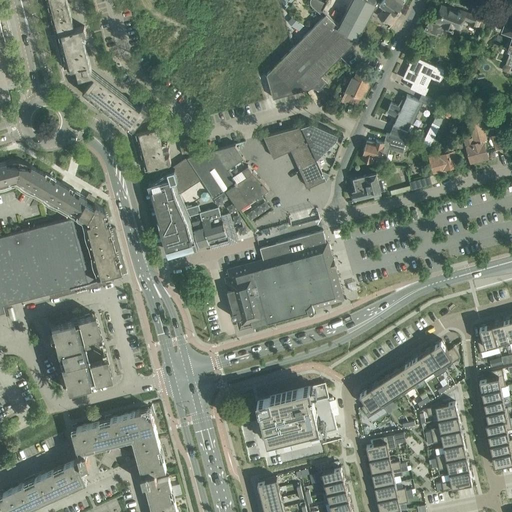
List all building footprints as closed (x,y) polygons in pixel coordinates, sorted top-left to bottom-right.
[(158,134),(163,133),(159,117),(142,104),(139,108),(90,71),(81,35),(86,33),(84,25),(72,29),(64,0),(47,0),(49,4),(52,3),(53,8),(50,9),(52,16),(55,15),(56,20),(53,21),(55,28),(58,27),(59,33),(62,32),(63,37),(60,37),(64,52),(67,51),(68,55),(65,56),(67,64),(70,63),(72,68),(77,67),(79,77),(73,78),(74,83),(83,90),(99,103),(101,100),(104,103),(102,106),(109,111),(111,108),(114,111),(112,113),(119,118),(120,116),(124,118),(122,121),(128,126),(130,123),(134,126),(132,129),(133,129),(135,127),(137,129),(138,131),(136,132),(136,133),(139,132),(140,136),(138,137),(141,151),(144,151),(145,155),(142,156),(144,163),(148,163),(149,167),(146,168),(146,169),(171,162),(169,154),(163,156),(158,134)] [(323,10),(326,1),(323,0),(311,0),(310,6),(323,10)] [(376,4),(367,0),(353,0),(340,24),(330,15),(327,13),(312,28),(340,56),(357,39),(374,8),(376,4)] [(336,0),(330,15),(340,24),(353,0),(336,0)] [(381,0),(380,2),(377,0),(376,4),(374,8),(379,12),(378,14),(391,24),(401,11),(398,9),(404,0),(381,0)] [(430,18),(428,25),(427,25),(425,29),(434,33),(437,34),(438,32),(441,33),(444,26),(453,29),(455,27),(460,29),(462,23),(467,25),(477,29),(479,23),(482,14),(474,11),(473,15),(460,10),(460,11),(458,10),(457,12),(450,10),(450,8),(442,5),(436,20),(430,18)] [(232,19),(235,25),(241,22),(233,7),(216,16),(220,25),(232,19)] [(511,11),(509,11),(505,10),(502,19),(502,20),(506,21),(503,30),(511,33),(511,38),(509,48),(511,49),(506,63),(511,65),(511,63),(511,11)] [(293,16),(289,21),(299,30),(304,25),(293,16)] [(319,77),(340,56),(312,28),(267,73),(271,88),(273,97),(314,86),(320,89),(325,83),(319,77)] [(190,93),(236,45),(223,34),(178,81),(190,93)] [(412,82),(413,82),(410,88),(416,90),(424,94),(426,95),(430,87),(420,83),(424,73),(430,75),(429,77),(440,82),(446,69),(436,64),(436,66),(413,55),(409,63),(411,64),(409,68),(408,67),(403,77),(412,82)] [(357,71),(355,77),(352,75),(345,90),(348,91),(345,98),(343,97),(342,100),(346,102),(347,99),(357,104),(360,96),(361,97),(370,77),(357,71)] [(402,107),(391,101),(387,111),(398,116),(394,124),(393,123),(393,124),(394,124),(390,134),(404,138),(412,119),(415,120),(423,101),(408,94),(402,107)] [(456,103),(444,100),(443,108),(454,111),(456,103)] [(509,115),(511,105),(503,102),(499,111),(509,115)] [(472,136),(464,138),(466,144),(468,152),(471,162),(489,157),(488,156),(490,155),(489,151),(487,152),(486,148),(484,140),(487,140),(482,120),(469,124),(472,136)] [(313,122),(302,125),(317,158),(327,179),(341,143),(337,138),(339,133),(313,122)] [(431,144),(439,125),(432,122),(424,140),(431,144)] [(269,148),(274,157),(291,149),(308,186),(327,179),(317,158),(302,125),(264,135),(269,148)] [(375,142),(367,140),(362,158),(372,161),(373,161),(374,157),(386,160),(389,148),(403,151),(406,138),(404,138),(390,134),(386,133),(384,141),(376,139),(375,142)] [(495,149),(506,146),(503,133),(492,136),(495,149)] [(191,138),(179,141),(182,153),(187,152),(188,155),(195,153),(191,138)] [(236,143),(188,156),(202,178),(215,198),(228,190),(236,203),(239,208),(269,188),(265,182),(253,170),(248,164),(246,166),(243,160),(245,158),(235,144),(236,143)] [(458,165),(455,156),(454,150),(429,156),(433,172),(458,165)] [(202,178),(188,156),(158,175),(149,182),(160,221),(167,243),(168,247),(168,246),(169,250),(170,250),(170,251),(181,248),(182,251),(183,251),(193,248),(198,247),(195,236),(190,219),(179,193),(182,192),(202,178)] [(0,304),(126,271),(115,226),(109,228),(104,207),(54,178),(53,180),(43,175),(44,173),(30,164),(29,164),(28,163),(27,163),(26,163),(26,162),(25,162),(24,162),(24,161),(23,161),(22,161),(21,161),(20,161),(20,160),(19,160),(18,160),(17,160),(16,160),(15,160),(14,160),(13,160),(12,160),(11,160),(10,160),(9,160),(8,160),(7,160),(6,160),(6,161),(5,161),(0,162),(0,188),(15,185),(65,215),(66,218),(0,235),(0,304)] [(355,189),(353,190),(355,197),(381,191),(377,173),(369,174),(369,173),(352,178),(355,189)] [(421,187),(431,184),(429,176),(410,181),(412,189),(414,189),(421,187)] [(201,211),(199,204),(187,207),(191,215),(201,212),(201,211)] [(201,212),(203,219),(210,243),(228,238),(226,233),(227,233),(224,220),(223,220),(219,206),(201,211),(201,212)] [(210,243),(203,219),(193,223),(194,229),(195,231),(199,246),(210,243)] [(264,259),(327,241),(323,229),(260,247),(264,259)] [(230,288),(228,288),(234,311),(233,311),(232,312),(232,313),(232,314),(232,315),(232,316),(233,316),(233,317),(234,317),(235,317),(236,317),(240,316),(242,317),(241,319),(242,319),(243,317),(250,322),(252,321),(253,325),(308,309),(309,310),(309,311),(310,311),(310,312),(311,312),(312,312),(313,312),(314,311),(314,310),(315,309),(315,308),(314,305),(319,304),(319,305),(330,302),(341,299),(343,298),(335,268),(336,268),(333,258),(332,258),(327,241),(264,259),(229,269),(231,276),(226,277),(230,288)] [(111,377),(110,373),(94,313),(50,325),(67,389),(111,377)] [(511,342),(511,316),(503,319),(510,343),(511,342)] [(499,346),(510,343),(503,319),(493,322),(492,322),(499,346)] [(492,322),(493,322),(480,325),(484,338),(478,339),(481,351),(499,346),(492,322)] [(442,339),(431,346),(445,366),(461,356),(454,345),(448,349),(442,339)] [(431,346),(422,353),(432,369),(442,363),(444,367),(445,366),(431,346)] [(422,353),(411,359),(422,375),(424,374),(432,369),(422,353)] [(411,359),(401,366),(412,382),(422,375),(411,359)] [(401,366),(391,372),(403,391),(404,390),(402,388),(412,382),(401,366)] [(480,378),(482,389),(501,385),(501,386),(506,385),(503,367),(491,370),(492,376),(480,378)] [(391,372),(381,379),(394,399),(395,399),(394,397),(403,391),(391,372)] [(371,385),(384,406),(394,399),(381,379),(372,385),(371,385)] [(326,381),(258,398),(270,445),(337,429),(337,428),(335,419),(328,389),(326,381)] [(371,385),(360,392),(367,402),(361,405),(369,416),(384,406),(371,385)] [(501,385),(482,389),(484,400),(503,396),(501,386),(501,385)] [(506,407),(506,406),(503,396),(484,400),(487,411),(506,407)] [(438,419),(459,415),(456,401),(427,406),(428,414),(437,413),(438,419)] [(489,421),(510,417),(508,406),(506,406),(506,407),(487,411),(489,421)] [(54,468),(35,477),(36,479),(26,484),(25,481),(3,491),(4,494),(0,495),(0,496),(7,511),(17,511),(19,511),(18,509),(83,478),(79,468),(90,463),(87,451),(86,451),(85,446),(135,433),(146,472),(142,473),(144,482),(148,481),(155,511),(178,511),(175,498),(172,499),(170,489),(172,488),(169,475),(158,478),(156,470),(167,467),(164,457),(161,457),(159,447),(161,446),(153,415),(151,415),(142,410),(142,409),(111,417),(111,419),(101,422),(100,420),(77,426),(78,428),(73,430),(78,448),(80,453),(80,456),(64,463),(65,466),(55,470),(54,468)] [(440,425),(431,427),(432,430),(432,434),(461,428),(459,415),(438,419),(440,425)] [(511,427),(511,425),(510,417),(489,421),(486,421),(489,432),(508,428),(508,429),(511,427)] [(461,428),(432,434),(434,441),(443,439),(444,446),(464,442),(461,428)] [(510,438),(508,429),(508,428),(489,432),(491,443),(510,439),(510,438)] [(384,441),(367,445),(370,459),(390,455),(389,448),(397,446),(395,433),(383,435),(384,441)] [(493,453),(511,449),(511,437),(510,438),(510,439),(491,443),(493,453)] [(445,452),(436,454),(437,457),(438,461),(467,455),(464,442),(444,446),(445,452)] [(511,461),(511,449),(493,453),(495,464),(511,461)] [(390,455),(370,459),(372,472),(401,466),(401,462),(400,459),(391,461),(390,455)] [(467,455),(438,461),(439,465),(439,468),(448,467),(449,473),(470,469),(468,461),(467,455)] [(329,461),(316,465),(318,472),(323,470),(325,481),(344,476),(341,465),(330,468),(329,461)] [(401,466),(372,472),(375,486),(395,482),(394,475),(403,473),(402,470),(401,466)] [(451,480),(443,481),(445,488),(452,487),(472,483),(470,469),(449,473),(451,480)] [(277,476),(258,480),(261,490),(280,486),(277,476)] [(325,481),(328,491),(347,486),(344,476),(325,481)] [(442,481),(436,482),(437,486),(437,490),(445,488),(443,481),(442,481)] [(395,482),(375,486),(378,499),(407,493),(406,489),(406,486),(397,488),(395,482)] [(280,486),(261,490),(263,501),(282,496),(280,486)] [(347,486),(328,491),(331,502),(349,497),(347,486)] [(407,493),(378,499),(380,511),(384,511),(401,509),(400,502),(409,500),(408,497),(407,493)] [(282,496),(263,501),(266,511),(285,506),(282,496)] [(349,497),(331,502),(333,511),(352,507),(349,497)]
